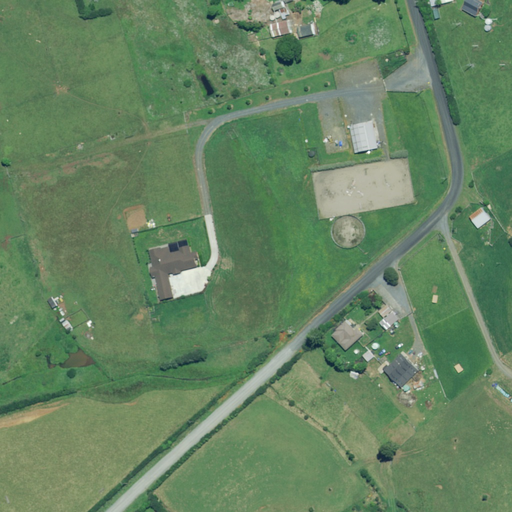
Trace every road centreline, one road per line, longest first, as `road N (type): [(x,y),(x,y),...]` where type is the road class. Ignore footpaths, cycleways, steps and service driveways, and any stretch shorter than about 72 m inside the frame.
road 1 (unclassified): [(284,357),(450,200),(455,158),(412,0)]
road 2 (unclassified): [(284,357),(116,511)]
